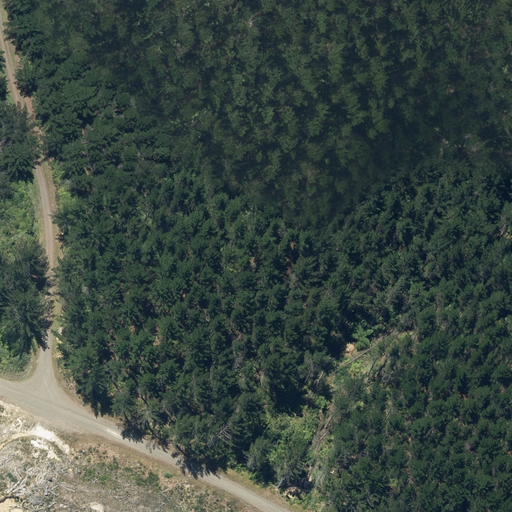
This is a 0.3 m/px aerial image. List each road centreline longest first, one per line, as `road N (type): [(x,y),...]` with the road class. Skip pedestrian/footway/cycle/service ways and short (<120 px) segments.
road 1 (track): [(54,421),(49,269),(0,12)]
road 2 (track): [(262,511),(173,460),(54,421),(0,390)]
